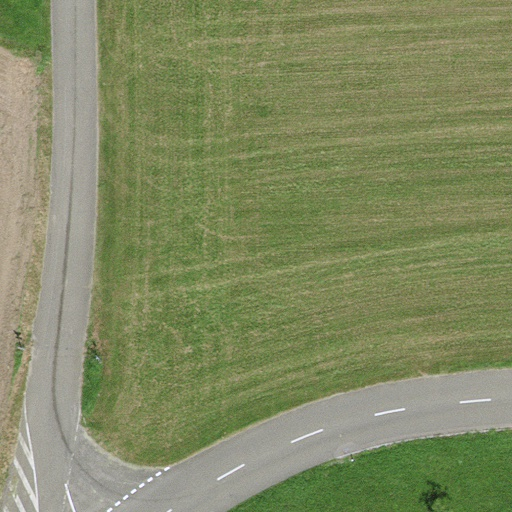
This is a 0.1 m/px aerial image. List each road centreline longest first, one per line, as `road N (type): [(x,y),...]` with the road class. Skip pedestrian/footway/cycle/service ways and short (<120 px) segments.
road 1 (unclassified): [(71,0),(52,438),(84,511)]
road 2 (tertiary): [(172,511),(253,454),(439,401),(511,398)]
